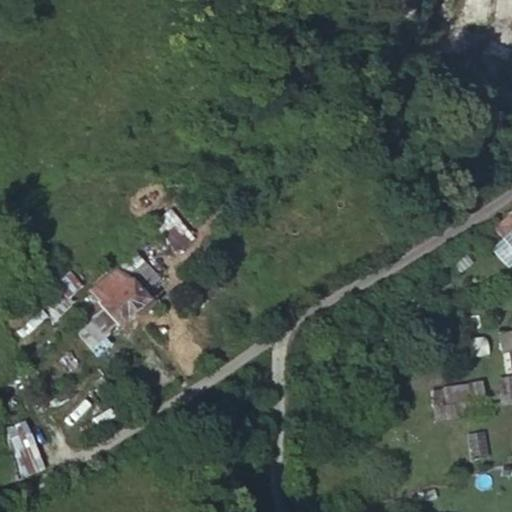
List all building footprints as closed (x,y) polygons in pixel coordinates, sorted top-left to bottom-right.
[(117,271),(140,297),(142,298),(148,293),(143,285),(153,277),(136,256),(117,271)] [(86,298),(109,324),(140,297),(117,271),(116,271),(86,298)] [(86,298),(76,306),(99,334),(110,325),(109,324),(86,298)] [(497,359),(511,356),(511,333),(494,337),(497,359)] [(498,369),(501,393),(502,409),(511,408),(511,356),(497,359),(498,369)] [(421,392),(426,413),(501,393),(498,369),(421,392)] [(26,420),(5,427),(23,476),(43,468),(26,420)] [(0,491),(19,484),(0,430),(0,491)]
